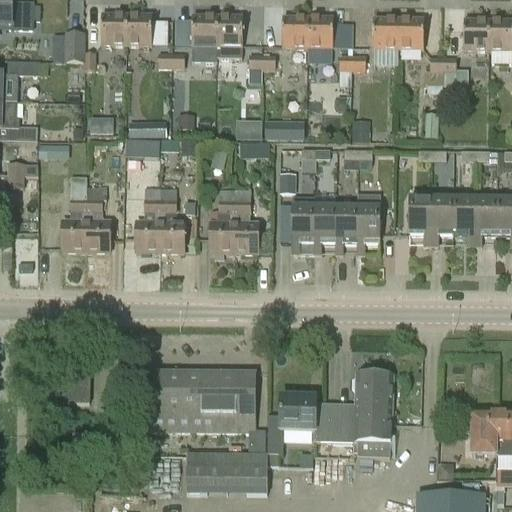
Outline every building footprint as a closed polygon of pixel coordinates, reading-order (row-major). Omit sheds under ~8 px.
[(0,0),(0,29),(8,30),(8,34),(32,34),(33,8),(11,7),(10,0),(0,0)] [(101,20),(101,50),(126,51),(126,20),(101,20)] [(126,20),(126,51),(151,51),(152,29),(152,21),(126,20)] [(192,26),(191,52),(192,52),(192,68),(216,68),(217,63),(217,52),(217,22),(192,21),(192,25),(192,26)] [(217,52),(217,63),(242,64),(242,52),(242,22),(217,22),(217,52)] [(282,23),(282,53),(307,53),(308,23),(282,23)] [(308,23),(307,53),(333,54),(333,23),(308,23)] [(373,24),(372,54),(398,55),(398,24),(373,24)] [(398,24),(398,55),(423,55),(423,25),(398,24)] [(463,25),(463,55),(488,56),(489,26),(463,25)] [(488,56),(511,56),(511,26),(489,26),(488,56)] [(65,38),(65,67),(84,68),(85,59),(85,58),(85,38),(65,38)] [(84,68),(84,76),(95,76),(95,59),(85,59),(84,68)] [(158,59),(158,74),(171,74),(171,59),(158,59)] [(171,59),(171,74),(184,74),(184,59),(171,59)] [(249,60),(248,75),(262,75),(262,60),(249,60)] [(262,60),(262,75),(275,75),(275,60),(262,60)] [(340,60),(339,76),(351,76),(352,76),(352,61),(340,60)] [(352,61),(352,76),(365,76),(365,61),(352,61)] [(424,76),(424,90),(427,90),(442,90),(443,62),(430,62),(430,76),(424,76)] [(442,91),(442,92),(450,92),(450,104),(467,104),(467,76),(456,75),(456,63),(443,62),(442,90),(442,91)] [(8,65),(7,79),(40,80),(40,66),(8,65)] [(248,75),(248,88),(261,88),(262,75),(248,75)] [(0,79),(0,105),(2,106),(17,106),(18,80),(3,80),(3,79),(0,79)] [(0,105),(0,133),(1,133),(1,145),(37,145),(37,132),(19,132),(19,124),(16,124),(17,106),(2,106),(0,105)] [(426,118),(425,142),(437,143),(438,119),(426,118)] [(178,121),(178,135),(194,135),(194,122),(178,121)] [(265,125),(265,144),(291,144),(291,126),(265,125)] [(253,126),(253,144),(261,144),(261,126),(253,126)] [(364,127),(352,127),(352,148),(369,148),(369,145),(369,139),(364,139),(364,127)] [(141,128),(130,128),(130,142),(141,142),(141,128)] [(155,128),(155,142),(166,142),(166,128),(155,128)] [(73,133),(73,143),(82,143),(82,133),(73,133)] [(182,145),(182,166),(197,166),(197,145),(182,145)] [(240,149),(240,163),(254,163),(254,149),(240,149)] [(301,165),(301,178),(315,178),(315,176),(315,165),(315,155),(301,155),(301,165)] [(315,155),(315,165),(329,165),(329,155),(315,155)] [(344,156),(344,166),(358,166),(358,156),(344,156)] [(358,156),(358,166),(372,166),(372,156),(358,156)] [(418,156),(418,166),(432,167),(432,157),(418,156)] [(432,157),(432,167),(446,167),(446,157),(432,157)] [(461,157),(461,167),(475,167),(475,157),(461,157)] [(475,157),(475,167),(489,167),(489,157),(475,157)] [(358,166),(358,174),(369,174),(372,171),(372,166),(358,166)] [(9,168),(8,181),(24,181),(38,182),(38,170),(25,169),(9,168)] [(280,198),(294,198),(295,179),(281,179),(280,198)] [(8,181),(8,193),(24,193),(24,181),(8,181)] [(62,226),(61,257),(86,257),(86,227),(86,204),(86,182),(70,182),(70,204),(70,226),(62,226)] [(136,227),(135,257),(159,258),(160,227),(160,213),(160,205),(160,193),(144,193),(144,205),(144,227),(136,227)] [(160,227),(159,258),(183,258),(184,227),(176,227),(176,205),(176,194),(160,193),(160,205),(160,213),(160,227)] [(210,228),(209,258),(233,258),(234,258),(234,228),(234,208),(234,206),(234,194),(218,194),(218,228),(210,228)] [(234,228),(234,258),(257,259),(258,228),(250,228),(250,194),(234,194),(234,206),(234,208),(234,228)] [(356,249),(356,259),(364,260),(364,249),(379,250),(379,200),(357,199),(357,212),(357,249),(356,249)] [(409,202),(409,240),(423,240),(423,250),(431,250),(431,202),(409,202)] [(431,202),(431,250),(438,250),(438,240),(452,240),(453,227),(453,203),(431,202)] [(453,227),(452,240),(466,240),(466,250),(474,250),(474,203),(453,203),(453,227)] [(474,203),(474,250),(481,251),(481,240),(496,241),(496,203),(474,203)] [(511,203),(496,203),(496,241),(509,241),(509,251),(511,250),(511,203)] [(86,227),(86,257),(110,257),(110,227),(102,227),(102,204),(86,204),(86,227)] [(185,208),(185,219),(194,219),(195,208),(185,208)] [(292,211),(291,259),(313,259),(313,249),(314,249),(314,212),(292,211)] [(313,249),(313,259),(321,259),(321,249),(335,249),(336,212),(314,212),(314,249),(313,249)] [(335,249),(335,259),(343,259),(343,249),(356,249),(357,249),(357,212),(336,212),(335,249)] [(51,375),(50,407),(89,408),(90,376),(51,375)] [(152,377),(151,436),(248,437),(254,437),(255,378),(152,377)] [(323,408),(323,446),(360,448),(359,461),(389,462),(392,381),(357,379),(357,383),(353,385),(352,396),(356,398),(356,410),(323,408)] [(268,421),(268,462),(279,463),(283,463),(284,435),(315,437),(315,446),(323,446),(323,408),(316,408),(316,403),(281,401),(280,422),(268,421)] [(471,460),(496,460),(496,415),(472,415),(471,460)] [(511,415),(496,415),(496,460),(511,460),(511,415)] [(248,437),(248,458),(268,458),(268,435),(254,435),(254,437),(248,437)] [(89,438),(72,438),(72,450),(89,450),(89,438)] [(268,462),(268,463),(189,462),(188,500),(267,501),(268,473),(279,473),(279,463),(268,462)] [(452,470),(438,470),(438,484),(452,484),(452,470)] [(417,500),(417,511),(484,511),(485,500),(417,500)]
